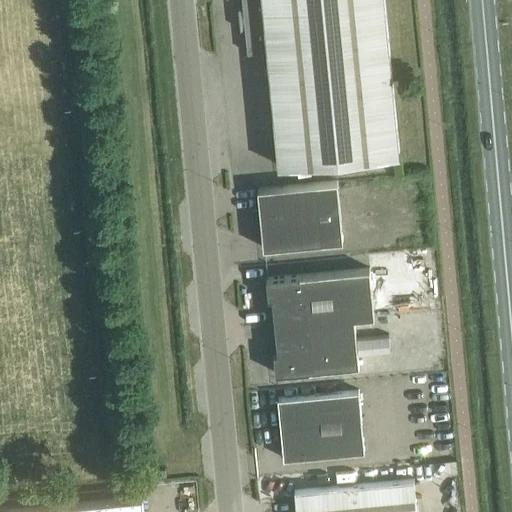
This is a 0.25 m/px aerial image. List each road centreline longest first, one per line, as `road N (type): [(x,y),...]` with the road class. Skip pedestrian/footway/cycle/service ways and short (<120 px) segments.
road 1 (unclassified): [(229,511),(182,0)]
road 2 (tertiary): [(511,328),(481,0)]
